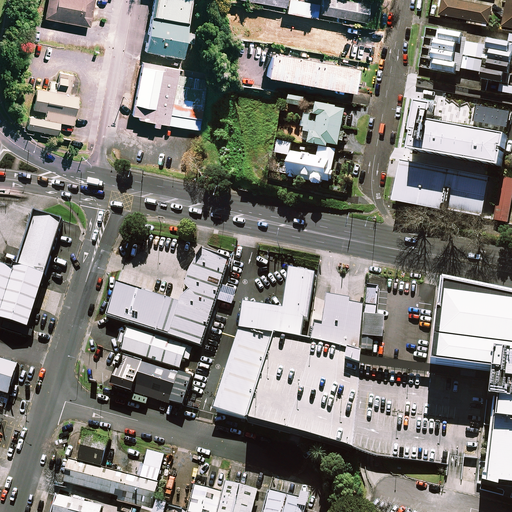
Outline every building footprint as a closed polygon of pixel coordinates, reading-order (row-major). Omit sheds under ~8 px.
[(94,0),(48,0),(47,15),(92,21),(94,0)] [(183,50),(192,0),(151,0),(144,44),(183,50)] [(315,3),(299,0),(285,0),(283,11),(312,17),(315,3)] [(367,1),(362,0),(320,0),(318,11),(363,19),(367,1)] [(495,4),(474,0),(441,0),(440,11),(492,21),(495,4)] [(511,0),(507,0),(503,22),(511,23),(511,0)] [(241,7),(228,4),(226,15),(237,17),(236,20),(252,24),(255,9),(248,8),(241,7)] [(354,32),(317,25),(313,48),(349,55),(354,32)] [(458,33),(435,28),(428,68),(450,72),(458,33)] [(511,39),(488,34),(481,75),(504,79),(511,39)] [(485,41),(464,37),(459,62),(480,66),(485,41)] [(181,62),(142,55),(133,111),(171,118),(181,62)] [(355,67),(267,55),(263,79),(352,91),(355,67)] [(56,89),(36,86),(29,127),(58,132),(60,119),(73,122),(78,93),(67,91),(70,73),(59,72),(56,89)] [(511,105),(432,91),(421,150),(499,165),(511,105)] [(304,97),(289,95),(288,104),(303,106),(304,97)] [(344,107),(313,101),(307,139),(338,144),(344,107)] [(257,115),(249,114),(245,137),(271,142),(276,108),(259,105),(257,115)] [(291,143),(278,140),(276,153),(289,155),(291,143)] [(322,185),(322,184),(323,181),(330,182),(336,151),(319,148),(317,156),(290,152),(286,174),(302,177),(302,180),(313,182),(313,183),(314,184),(315,185),(316,186),(317,186),(318,186),(319,186),(320,186),(321,186),(321,185),(322,185)] [(490,175),(401,159),(393,199),(482,216),(490,175)] [(511,205),(511,173),(500,171),(492,216),(509,219),(511,205)] [(15,266),(44,275),(61,221),(34,212),(15,266)] [(129,321),(202,345),(232,254),(204,244),(191,262),(180,296),(118,276),(106,314),(129,321)] [(0,265),(0,316),(14,270),(0,265)] [(244,302),(241,324),(300,331),(302,315),(306,315),(312,268),(287,265),(281,307),(244,302)] [(15,266),(14,270),(0,316),(0,319),(28,329),(45,276),(44,275),(15,266)] [(367,288),(361,350),(372,351),(373,339),(384,340),(386,318),(376,317),(378,289),(367,288)] [(482,483),(511,486),(511,302),(438,289),(428,367),(488,374),(485,400),(494,402),(482,483)] [(362,298),(324,293),(320,323),(311,322),(308,342),(356,348),(362,298)] [(202,345),(129,321),(120,347),(194,371),(202,345)] [(237,326),(211,407),(244,417),(273,331),(237,326)] [(377,457),(447,465),(449,450),(457,451),(465,452),(463,457),(477,458),(486,385),(360,368),(344,364),(346,353),(275,338),(247,422),(377,457)] [(0,390),(11,394),(21,361),(0,354),(0,390)] [(176,371),(126,355),(117,383),(167,399),(176,371)] [(108,435),(86,429),(79,456),(101,462),(108,435)] [(163,451),(147,447),(140,473),(156,477),(163,451)] [(156,480),(69,457),(64,478),(151,502),(156,480)] [(221,487),(213,511),(252,511),(260,485),(224,476),(221,487)] [(195,480),(187,509),(186,511),(213,511),(221,487),(195,480)] [(269,487),(262,511),(303,511),(307,497),(269,487)] [(98,511),(100,504),(55,491),(48,511),(98,511)] [(186,511),(187,509),(165,503),(162,511),(186,511)]
